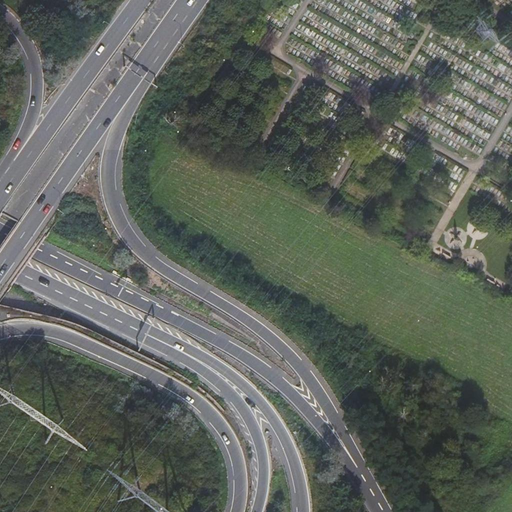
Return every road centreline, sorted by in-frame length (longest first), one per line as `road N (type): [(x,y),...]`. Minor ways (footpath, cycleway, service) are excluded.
road 1 (motorway): [(384,511),(330,403),(286,345),(163,264),(117,209),(112,145),(152,55)]
road 2 (motorway): [(381,511),(315,416),(255,365),(0,236)]
road 3 (motorway): [(0,330),(73,333),(189,392),(235,450),(235,511)]
road 4 (motorway): [(138,332),(213,360),(263,398),(291,443),(306,511)]
road 5 (primary): [(0,268),(152,55)]
road 6 (motorway): [(138,332),(207,371),(249,415),(262,475),(255,511)]
road 7 (primary): [(140,0),(0,188)]
road 8 (motorway): [(0,11),(37,68),(31,117),(0,178)]
road 9 (motorway): [(0,264),(138,332)]
